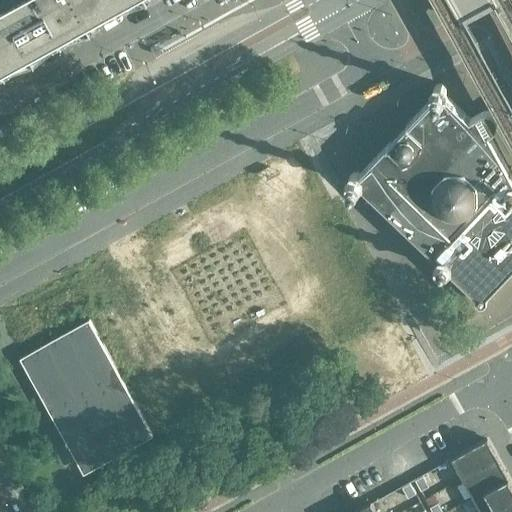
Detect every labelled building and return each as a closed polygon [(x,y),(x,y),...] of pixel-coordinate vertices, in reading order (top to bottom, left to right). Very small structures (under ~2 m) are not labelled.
[(0,0),(0,64),(24,45),(25,44),(55,34),(56,34),(80,14),(81,13),(111,3),(112,3),(115,0),(0,0)] [(511,174),(497,148),(489,133),(493,131),(494,130),(496,128),(497,126),(498,125),(498,124),(498,123),(498,121),(498,120),(497,118),(497,117),(496,116),(495,115),(494,114),(492,112),(491,112),(490,112),(488,111),(485,111),(484,112),(482,112),(471,119),(445,95),(447,93),(447,88),(443,84),(438,84),(434,88),(434,93),(436,95),(360,174),(359,172),(353,173),(350,176),(350,181),(354,185),(359,185),(361,183),(440,259),(438,261),(438,266),(442,269),(447,269),(449,268),(477,294),(477,299),(480,302),(485,302),(488,299),(488,294),(511,268),(511,174)] [(25,350),(80,469),(152,436),(97,317),(25,350)] [(500,457),(488,436),(452,456),(464,477),(500,457)] [(474,496),(510,476),(500,457),(464,477),(474,496)] [(429,485),(424,475),(416,479),(422,490),(429,485)] [(483,511),(489,511),(511,499),(511,479),(510,476),(474,496),(483,511)] [(416,492),(411,482),(403,486),(408,497),(416,492)] [(511,511),(511,499),(489,511),(511,511)] [(377,511),(372,502),(372,501),(351,511),(377,511)] [(444,511),(438,502),(431,506),(433,511),(444,511)]
